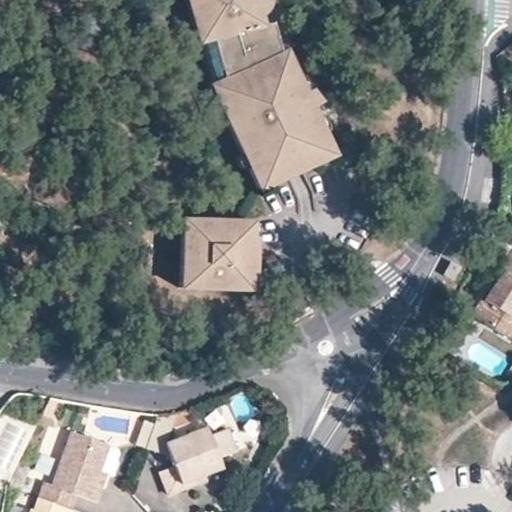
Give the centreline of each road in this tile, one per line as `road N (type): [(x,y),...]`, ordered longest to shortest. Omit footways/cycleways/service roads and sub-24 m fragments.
road 1 (residential): [(472,10),(463,130),(445,213),(398,286),(326,348)]
road 2 (residential): [(0,370),(178,393),(279,356),(326,348)]
road 3 (residential): [(273,511),(336,389),(326,348)]
